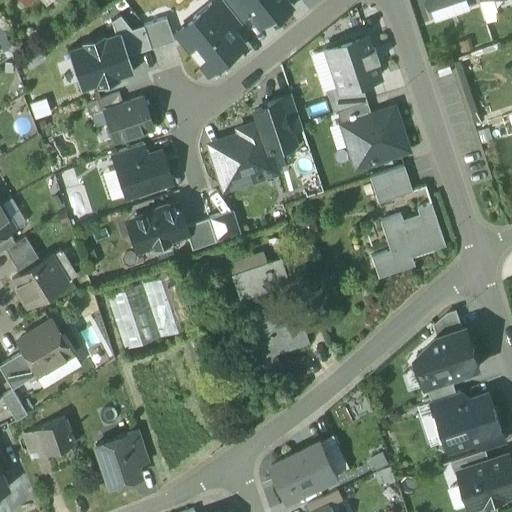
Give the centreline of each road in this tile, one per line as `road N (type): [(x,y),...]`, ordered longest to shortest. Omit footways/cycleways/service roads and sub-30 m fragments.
road 1 (residential): [(484,261),(234,458)]
road 2 (residential): [(390,0),(484,261)]
road 3 (residential): [(344,0),(184,125)]
